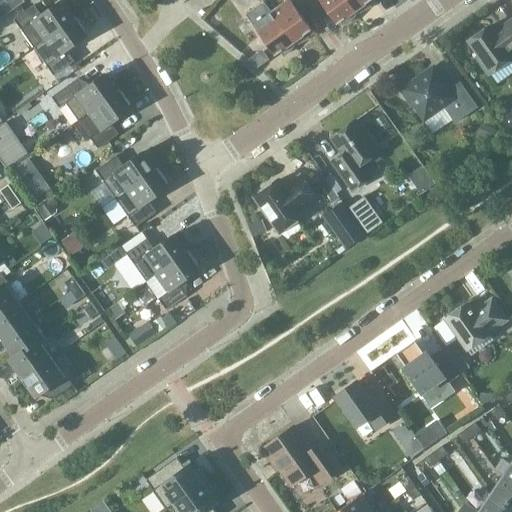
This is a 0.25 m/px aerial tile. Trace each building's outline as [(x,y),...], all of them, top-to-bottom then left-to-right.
[(0,0),(0,9),(0,10),(13,0),(0,0)] [(305,1),(304,0),(276,0),(281,5),(271,12),(295,45),(297,44),(308,38),(305,34),(311,30),(295,8),(305,1)] [(354,16),(357,14),(346,0),(304,0),(305,1),(311,9),(321,2),(337,24),(342,20),(346,24),(354,16)] [(346,0),(357,14),(359,12),(370,7),(368,2),(370,0),(346,0)] [(44,40),(77,17),(76,16),(73,18),(61,1),(42,15),(35,5),(14,19),(34,48),(44,41),(44,40)] [(295,45),(271,12),(264,2),(246,15),(275,56),(280,52),(284,56),(292,47),(295,45)] [(44,40),(44,41),(34,48),(54,76),(74,61),(67,51),(87,37),(84,33),(87,31),(77,17),(44,40)] [(478,55),(476,57),(488,75),(511,58),(508,53),(511,50),(511,18),(493,32),(489,26),(468,41),(478,55)] [(415,78),(399,89),(410,104),(411,103),(424,121),(443,107),(454,123),(477,107),(459,81),(448,89),(433,68),(416,80),(415,78)] [(78,121),(121,90),(120,89),(118,91),(106,74),(86,88),(79,78),(52,97),(60,108),(66,103),(78,121)] [(87,142),(91,139),(98,149),(119,134),(112,124),(131,110),(129,106),(131,104),(121,90),(78,121),(74,124),(87,142)] [(345,159),(335,166),(352,191),(371,177),(362,164),(378,153),(355,120),(330,137),(345,159)] [(0,137),(0,155),(3,161),(23,150),(12,131),(0,137)] [(33,154),(42,164),(55,153),(47,143),(33,154)] [(116,198),(158,168),(158,167),(155,169),(143,152),(123,166),(116,156),(96,170),(116,198)] [(158,168),(116,198),(136,227),(156,212),(149,202),(169,188),(166,184),(168,182),(158,168)] [(284,187),(279,180),(255,197),(280,233),(304,216),(302,212),(319,201),(301,175),(284,187)] [(0,190),(7,200),(15,195),(8,185),(0,190)] [(15,195),(7,200),(13,209),(21,203),(15,195)] [(340,203),(324,214),(347,247),(363,235),(340,203)] [(369,210),(356,219),(361,228),(375,220),(369,210)] [(70,222),(55,233),(69,252),(84,241),(70,222)] [(142,232),(122,247),(146,281),(156,274),(189,251),(188,250),(186,252),(174,235),(154,249),(142,232)] [(189,251),(156,274),(168,291),(158,298),(166,309),(187,295),(180,285),(199,271),(196,267),(199,265),(189,251)] [(418,282),(436,268),(428,258),(410,272),(418,282)] [(0,315),(19,302),(6,285),(8,283),(1,273),(0,273),(0,315)] [(71,292),(80,286),(72,276),(64,282),(71,292)] [(80,286),(71,292),(77,300),(85,294),(80,286)] [(467,303),(445,319),(467,349),(489,334),(487,332),(506,319),(491,299),(478,309),(479,311),(474,314),(467,303)] [(0,335),(3,339),(31,320),(19,302),(0,315),(0,335)] [(98,312),(92,303),(83,309),(90,318),(98,312)] [(10,360),(43,337),(31,320),(3,339),(15,356),(10,360)] [(148,321),(129,334),(137,347),(157,334),(148,321)] [(23,378),(51,358),(39,341),(43,337),(10,360),(23,378)] [(447,382),(457,375),(443,355),(434,362),(426,351),(424,352),(415,339),(396,353),(406,366),(404,367),(422,394),(444,378),(447,382)] [(73,385),(65,374),(63,375),(51,358),(23,378),(36,396),(45,389),(52,399),(73,385)] [(377,429),(396,415),(381,394),(371,401),(357,381),(336,396),(357,426),(369,418),(377,429)] [(499,405),(491,412),(497,419),(505,413),(499,405)] [(475,422),(466,428),(472,437),(481,430),(475,422)] [(265,450),(275,464),(276,463),(292,486),(313,471),(322,483),(342,469),(323,442),(311,451),(293,426),(265,447),(266,449),(265,450)] [(466,428),(457,435),(463,443),(472,437),(466,428)] [(442,446),(433,452),(439,460),(448,454),(442,446)] [(433,452),(424,458),(430,467),(439,460),(433,452)] [(175,504),(206,481),(198,470),(195,472),(189,463),(184,467),(177,457),(145,479),(153,489),(152,490),(166,509),(175,504)] [(414,485),(408,476),(400,481),(406,490),(414,485)] [(511,507),(511,481),(504,476),(492,494),(511,507)] [(217,502),(211,493),(213,492),(208,484),(206,481),(175,504),(180,511),(215,511),(211,505),(217,502)] [(414,485),(406,490),(413,499),(420,494),(414,485)] [(377,511),(364,493),(336,511),(377,511)] [(480,511),(511,511),(511,507),(492,494),(480,511)]
